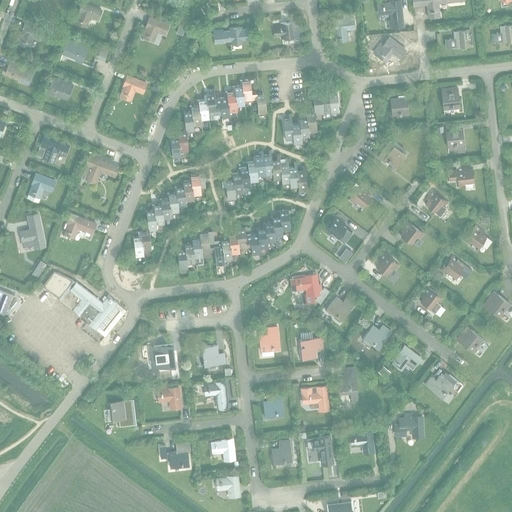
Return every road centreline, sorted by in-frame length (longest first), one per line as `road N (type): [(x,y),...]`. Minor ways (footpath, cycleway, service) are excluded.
road 1 (residential): [(392,448),(384,480),(271,493),(253,486),(247,419)]
road 2 (residential): [(149,158),(170,102),(191,80),(319,60)]
road 3 (residential): [(511,250),(486,68)]
road 4 (residential): [(149,158),(106,269),(115,290),(133,297)]
road 5 (residential): [(56,416),(134,316),(133,297)]
road 6 (residential): [(86,135),(137,0)]
road 7 (residential): [(346,274),(427,168)]
road 8 (residential): [(451,353),(346,274)]
